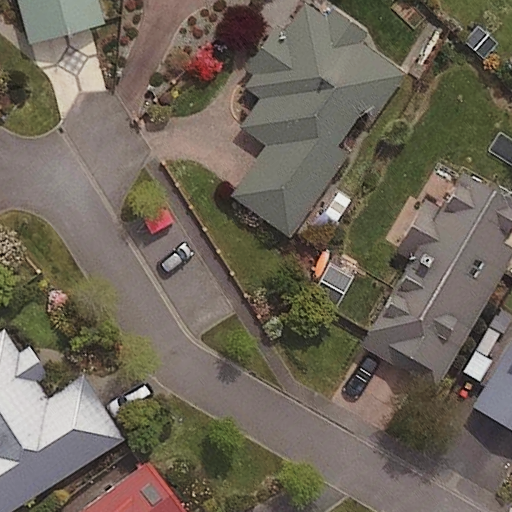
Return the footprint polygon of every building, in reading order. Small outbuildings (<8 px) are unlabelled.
[(16,0),(28,42),(101,23),(94,0),(16,0)] [(364,24),(328,0),(305,0),(281,36),(270,28),(238,76),(263,93),(240,126),(266,144),(230,196),(289,236),(345,155),(333,147),(360,108),(373,117),(402,74),(353,40),(364,24)] [(511,215),(511,207),(462,179),(443,211),(424,201),(396,250),(414,260),(364,348),(435,388),(511,251),(511,249),(497,241),(511,215)] [(52,395),(8,327),(0,331),(0,511),(6,511),(122,437),(82,376),(52,395)] [(511,334),(471,407),(511,429),(511,334)] [(179,511),(141,461),(72,511),(179,511)]
